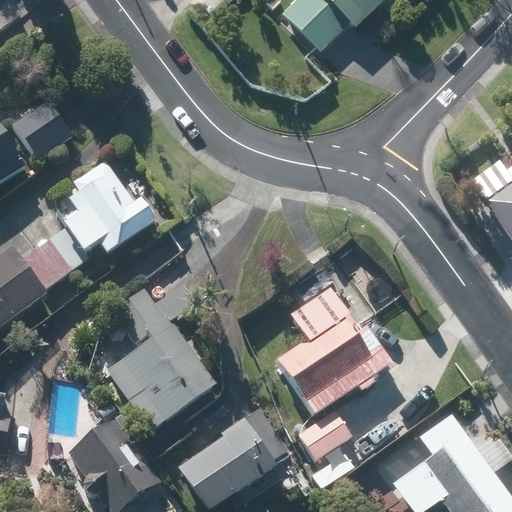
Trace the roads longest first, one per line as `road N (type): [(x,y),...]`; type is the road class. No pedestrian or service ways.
road 1 (residential): [(112,0),(218,129),(278,159),(367,176)]
road 2 (residential): [(511,356),(404,207),(367,176)]
road 3 (residential): [(367,176),(511,9)]
